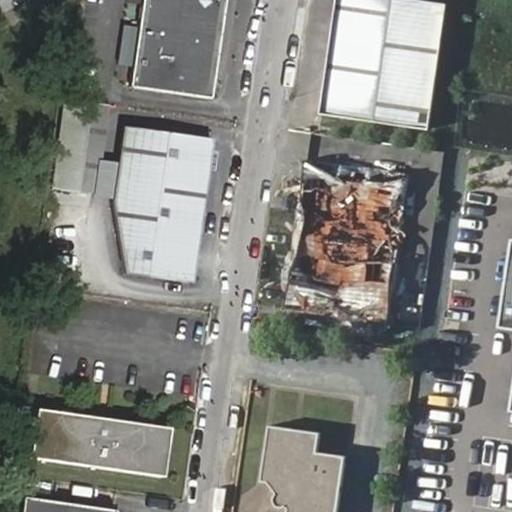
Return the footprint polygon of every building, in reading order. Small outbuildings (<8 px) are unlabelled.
[(140,0),(128,89),(210,100),(222,0),(140,0)] [(338,0),(323,109),(427,125),(444,0),(338,0)] [(120,128),(97,269),(190,284),(212,142),(120,128)] [(389,323),(410,173),(309,159),(287,308),(389,323)] [(511,246),(500,326),(511,327),(511,246)] [(38,413),(31,463),(165,483),(171,434),(38,413)] [(338,469),(340,453),(325,451),(327,432),(274,425),(266,480),(276,480),(283,491),(281,495),(281,500),(284,505),(287,507),(293,509),(292,511),(344,511),(351,471),(338,469)] [(351,471),(353,455),(340,453),(338,469),(351,471)] [(112,511),(25,501),(23,511),(112,511)]
